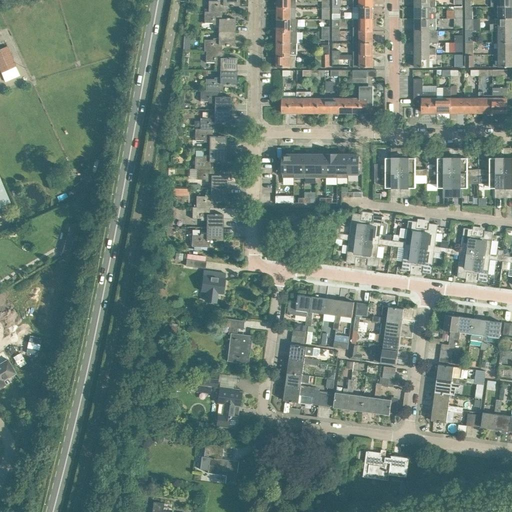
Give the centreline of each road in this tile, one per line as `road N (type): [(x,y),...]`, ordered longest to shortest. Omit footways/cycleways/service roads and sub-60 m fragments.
road 1 (primary): [(52,511),(103,299),(159,0)]
road 2 (residential): [(409,435),(265,409),(280,269)]
road 3 (residential): [(511,223),(356,204)]
road 4 (residential): [(280,269),(252,252),(254,133)]
road 5 (residential): [(409,435),(428,287)]
road 6 (residential): [(280,269),(428,287)]
road 7 (residential): [(254,133),(395,133)]
road 8 (residential): [(395,133),(392,0)]
road 9 (residential): [(254,133),(256,0)]
